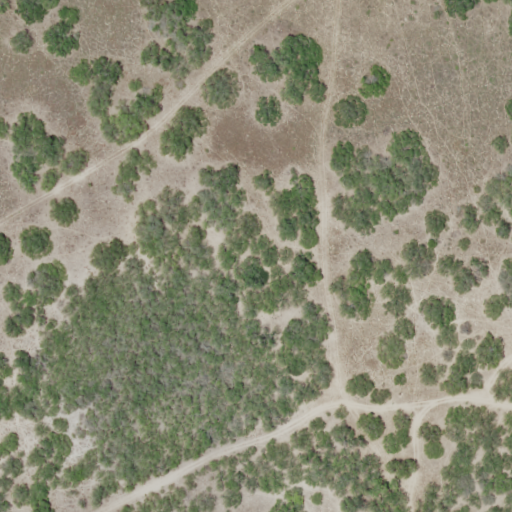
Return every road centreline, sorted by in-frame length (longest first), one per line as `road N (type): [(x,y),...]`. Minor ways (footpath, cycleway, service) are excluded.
road 1 (residential): [(477,172),(248,138),(129,172),(28,225),(0,251)]
road 2 (residential): [(460,0),(477,172),(511,215)]
road 3 (residential): [(316,0),(300,28),(262,42),(147,0)]
